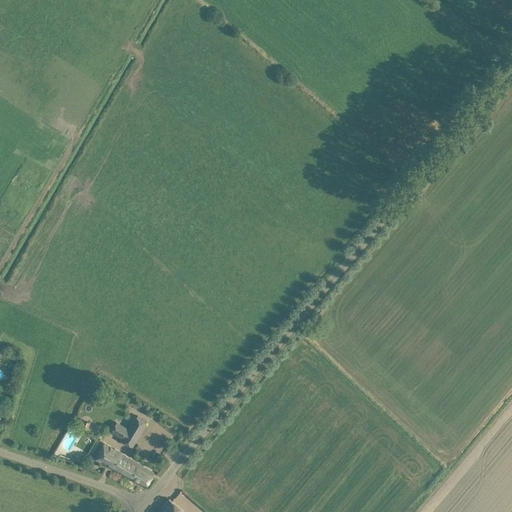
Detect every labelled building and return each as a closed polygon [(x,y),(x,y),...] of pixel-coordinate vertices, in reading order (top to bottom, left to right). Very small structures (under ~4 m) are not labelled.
[(71,359),(64,376),(77,381),(84,364),(71,359)] [(135,416),(120,439),(132,446),(146,423),(135,416)] [(83,419),(81,425),(87,428),(90,422),(83,419)] [(104,444),(101,450),(96,459),(145,487),(154,472),(145,467),(104,444)] [(169,498),(156,511),(183,511),(184,511),(169,498)]
